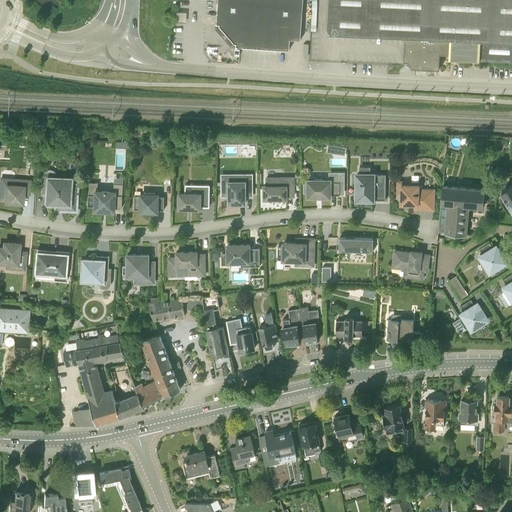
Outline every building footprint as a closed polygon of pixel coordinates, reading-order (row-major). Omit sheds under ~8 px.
[(218,0),(218,2),(218,3),(217,12),(217,13),(217,22),(216,24),(219,24),(219,25),(227,34),(234,43),(236,43),(236,46),(238,46),(245,47),(246,47),(247,47),(257,48),(258,48),(267,48),(267,49),(268,49),(268,48),(278,49),(279,49),(289,50),(290,39),(300,40),(303,0),(218,0)] [(511,0),(329,0),(328,32),(405,36),(404,61),(408,61),(408,63),(410,65),(413,68),(415,68),(439,69),(440,53),(449,54),(449,58),(511,60),(511,0)] [(357,186),(357,197),(360,197),(360,201),(365,201),(365,200),(385,200),(386,175),(369,175),(369,169),(360,168),(360,174),(357,174),(357,177),(355,177),(355,186),(357,186)] [(57,209),(75,210),(77,186),(71,186),(71,180),(56,179),(55,177),(54,175),(52,173),(48,173),(45,175),(44,178),(43,193),(49,194),(48,196),(46,198),(46,202),(48,204),(52,204),(54,203),(57,203),(57,209)] [(245,196),(252,196),(251,175),(221,176),(222,197),(228,197),(228,204),(231,204),(231,206),(239,206),(239,204),(245,204),(245,196)] [(1,177),(0,185),(0,187),(0,192),(6,193),(6,202),(22,203),(23,190),(29,191),(30,179),(1,177)] [(266,186),(264,186),(264,199),(287,199),(286,196),(294,196),(293,178),(266,178),(266,186)] [(340,195),(340,182),(330,182),(330,181),(322,180),(322,179),(315,179),(315,180),(307,180),(307,197),(315,197),(315,198),(322,198),(322,197),(330,197),(330,195),(340,195)] [(397,180),(397,185),(397,189),(397,192),(398,195),(401,195),(401,203),(405,203),(405,205),(413,205),(413,203),(416,204),(416,209),(432,210),(433,209),(434,203),(433,201),(433,196),(432,189),(420,188),(420,184),(411,184),(411,181),(397,180)] [(89,183),(88,194),(88,206),(95,207),(94,211),(103,211),(103,209),(106,210),(106,211),(114,212),(115,208),(122,208),(123,184),(114,184),(113,192),(98,191),(98,183),(89,183)] [(511,184),(501,192),(504,196),(499,199),(509,214),(511,212),(511,184)] [(179,194),(179,196),(177,196),(177,205),(179,205),(179,208),(200,209),(200,202),(209,202),(209,186),(185,185),(185,194),(179,194)] [(446,233),(466,235),(468,206),(483,207),(484,189),(442,185),(438,231),(446,232),(446,233)] [(141,195),(141,196),(134,196),(134,209),(141,210),(141,211),(143,211),(143,213),(154,214),(154,210),(164,210),(164,197),(157,197),(157,195),(155,195),(155,193),(144,192),(144,195),(141,195)] [(373,238),(339,237),(339,250),(373,251),(373,238)] [(283,246),(278,246),(277,256),(283,257),(283,260),(296,260),(296,265),(313,265),(314,239),(297,238),(297,243),(283,243),(283,246)] [(5,269),(23,271),(24,255),(17,254),(18,244),(15,244),(15,243),(7,242),(7,243),(4,243),(4,248),(0,247),(0,261),(5,262),(5,269)] [(490,242),(479,248),(482,254),(480,256),(482,259),(481,260),(487,269),(488,269),(490,272),(493,270),(496,274),(505,268),(503,264),(506,262),(504,259),(508,256),(502,247),(498,249),(496,246),(493,248),(490,242)] [(227,253),(221,253),(222,265),(241,265),(241,267),(259,266),(259,248),(249,248),(249,245),(240,245),(240,246),(236,246),(236,245),(227,245),(227,253)] [(66,281),(68,262),(69,252),(49,251),(49,250),(37,249),(35,275),(53,276),(53,280),(66,281)] [(411,252),(394,250),(392,266),(393,266),(410,269),(408,276),(421,278),(422,271),(427,271),(429,255),(421,254),(422,252),(411,250),(411,252)] [(197,254),(197,252),(192,252),(189,252),(189,253),(184,253),(184,252),(180,252),(176,252),(176,257),(170,258),(170,277),(205,276),(204,254),(197,254)] [(154,284),(154,263),(154,262),(148,262),(148,255),(127,254),(127,266),(123,265),(123,274),(126,274),(126,277),(134,277),(133,283),(154,284)] [(83,270),(82,280),(111,282),(112,268),(109,268),(109,256),(89,255),(89,260),(84,259),(83,263),(81,262),(80,270),(83,270)] [(322,267),(322,281),(331,281),(331,267),(322,267)] [(511,303),(511,273),(503,279),(506,284),(501,286),(511,303)] [(450,280),(462,298),(468,294),(456,276),(450,280)] [(184,298),(159,301),(151,302),(146,303),(154,320),(155,320),(185,315),(185,310),(203,308),(202,297),(184,299),(184,298)] [(469,326),(471,329),(475,327),(475,328),(484,322),(484,321),(487,319),(477,303),(475,305),(471,299),(460,306),(464,312),(461,313),(463,317),(459,319),(465,328),(469,326)] [(0,305),(0,329),(28,331),(30,307),(0,305)] [(317,340),(319,340),(316,320),(310,321),(309,305),(301,306),(301,308),(303,322),(305,342),(311,341),(313,342),(316,342),(317,340)] [(212,356),(229,353),(223,326),(217,327),(213,308),(204,310),(212,356)] [(283,325),(282,325),(285,344),(287,344),(288,345),(291,345),(292,343),(300,342),(298,323),(303,322),(301,308),(289,310),(290,319),(283,320),(283,325)] [(268,325),(260,326),(264,346),(266,350),(273,348),(273,344),(273,341),(278,340),(272,313),(265,315),(267,323),(268,323),(268,325)] [(409,339),(409,340),(410,340),(410,333),(413,333),(414,315),(392,313),(391,320),(388,320),(387,326),(386,339),(396,340),(396,339),(398,340),(398,338),(409,339)] [(362,335),(362,320),(354,320),(354,318),(345,317),(345,320),(336,320),(336,335),(344,335),(344,337),(353,338),(354,335),(362,335)] [(250,326),(236,328),(240,351),(248,350),(248,352),(252,351),(252,349),(254,348),(252,332),(251,332),(250,326)] [(79,363),(90,404),(91,408),(73,412),(77,427),(96,424),(119,417),(115,403),(116,403),(116,402),(112,389),(105,391),(97,362),(106,361),(106,359),(124,355),(122,348),(127,347),(125,341),(120,342),(118,335),(74,342),(75,350),(63,352),(66,365),(79,363)] [(155,380),(162,398),(164,397),(164,396),(180,389),(160,335),(141,339),(156,379),(155,380)] [(283,355),(281,345),(280,344),(273,345),(276,357),(283,355)] [(144,407),(162,398),(155,380),(143,386),(142,383),(135,386),(135,388),(136,387),(142,408),(144,407)] [(115,403),(119,417),(142,408),(136,387),(135,388),(125,392),(127,397),(116,402),(116,403),(115,403)] [(511,419),(511,409),(511,400),(511,399),(511,398),(510,398),(509,398),(509,396),(497,396),(497,402),(494,402),(494,412),(496,412),(495,423),(494,423),(494,431),(504,431),(504,422),(503,422),(503,419),(511,419)] [(463,399),(462,399),(461,411),(460,411),(459,417),(461,417),(461,423),(476,423),(477,419),(478,418),(478,412),(477,412),(477,400),(470,399),(470,398),(463,397),(463,399)] [(447,400),(445,400),(426,399),(425,407),(426,407),(425,429),(435,430),(435,425),(444,425),(444,410),(446,410),(447,400)] [(404,428),(400,404),(385,406),(386,414),(383,414),(385,428),(386,428),(387,434),(404,431),(404,441),(412,441),(413,429),(404,428)] [(349,413),(335,417),(340,440),(348,438),(348,439),(362,436),(360,424),(351,425),(349,413)] [(315,452),(321,451),(319,442),(315,423),(309,425),(308,423),(299,425),(303,445),(306,456),(315,454),(315,452)] [(259,437),(262,453),(265,466),(278,463),(276,456),(279,456),(279,454),(295,451),(292,440),(290,430),(290,433),(285,434),(285,433),(281,434),(281,435),(274,437),(272,430),(271,430),(271,431),(267,432),(267,431),(265,431),(266,435),(259,437)] [(249,461),(256,459),(250,436),(235,439),(238,452),(232,453),(236,469),(245,467),(244,463),(250,462),(249,461)] [(182,463),(185,473),(186,478),(210,472),(211,477),(220,475),(214,455),(206,457),(204,451),(186,455),(188,462),(182,463)] [(326,453),(319,455),(321,466),(328,465),(326,453)] [(127,467),(99,472),(101,481),(119,478),(126,493),(124,494),(127,501),(124,502),(128,511),(142,511),(141,507),(138,501),(127,476),(129,476),(127,467)] [(75,479),(70,480),(71,486),(76,485),(77,499),(80,499),(80,505),(92,504),(89,474),(75,475),(75,479)] [(342,488),(344,493),(363,488),(362,483),(342,488)] [(27,511),(29,493),(15,492),(14,501),(10,501),(9,511),(27,511)] [(66,511),(64,495),(60,496),(57,496),(57,492),(44,494),(44,504),(38,504),(37,511),(66,511)] [(410,511),(413,511),(408,498),(391,504),(393,509),(391,510),(389,511),(410,511)] [(187,502),(191,511),(212,511),(209,503),(187,502)]
